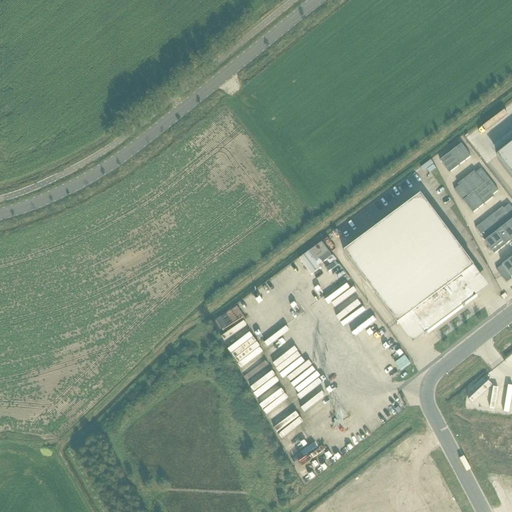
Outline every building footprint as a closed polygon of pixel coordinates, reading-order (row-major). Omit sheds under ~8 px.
[(456,148),(465,161),(471,157),(461,144),(456,148)] [(511,144),(508,148),(506,149),(507,150),(499,156),(499,155),(496,157),(511,176),(511,144)] [(450,152),(460,165),(465,161),(456,148),(450,152)] [(450,152),(440,160),(449,173),(460,165),(450,152)] [(479,168),(474,172),(485,185),(490,181),(481,169),(480,170),(479,168)] [(469,176),(479,189),(485,185),(474,172),(469,176)] [(479,189),(469,176),(463,180),(474,194),(479,189)] [(468,198),(474,194),(463,180),(458,185),(468,198)] [(490,181),(485,185),(493,196),(498,191),(490,181)] [(458,185),(455,187),(456,188),(454,190),(463,202),(468,198),(458,185)] [(474,194),(483,205),(494,197),(493,196),(485,185),(479,189),(474,194)] [(468,198),(478,210),(483,205),(474,194),(468,198)] [(468,285),(480,276),(420,196),(344,253),(397,325),(409,316),(424,336),(465,306),(477,297),(468,285)] [(466,204),(473,213),(478,210),(468,198),(463,202),(465,205),(466,204)] [(511,220),(511,208),(509,205),(503,209),(511,220)] [(497,212),(491,216),(501,229),(506,225),(511,220),(503,209),(502,208),(497,212)] [(501,229),(491,216),(486,221),(495,233),(501,229)] [(495,233),(486,221),(480,225),(490,238),(495,233)] [(480,225),(475,229),(483,238),(482,239),(484,242),(490,238),(480,225)] [(511,242),(511,240),(511,231),(506,225),(501,229),(511,242)] [(511,242),(501,229),(495,233),(505,246),(511,242)] [(500,250),(505,246),(495,233),(490,238),(500,250)] [(484,242),(494,255),(500,250),(490,238),(484,242)] [(511,267),(507,262),(502,266),(511,279),(511,278),(511,267)] [(511,279),(502,266),(496,270),(506,283),(511,279)] [(252,294),(208,321),(250,389),(256,394),(258,392),(258,384),(262,384),(262,378),(265,374),(269,377),(274,374),(288,384),(289,375),(295,375),(298,371),(298,366),(303,366),(307,369),(302,360),(287,336),(276,328),(270,332),(267,327),(256,334),(252,339),(248,333),(251,329),(252,294)]
